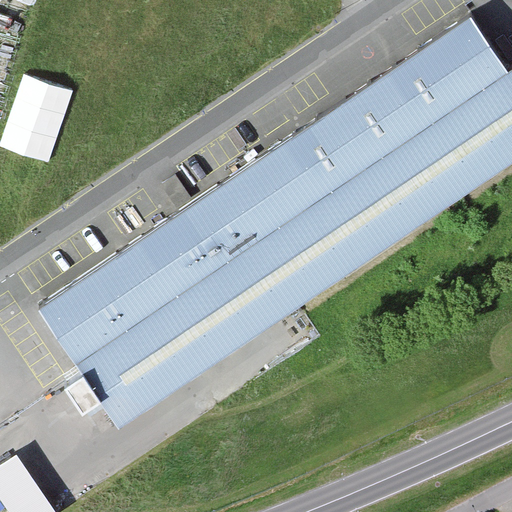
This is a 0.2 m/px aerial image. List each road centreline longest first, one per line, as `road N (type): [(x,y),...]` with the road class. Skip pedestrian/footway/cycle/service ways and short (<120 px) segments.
road 1 (unclassified): [(0,259),(391,0)]
road 2 (secondary): [(303,511),(511,419)]
